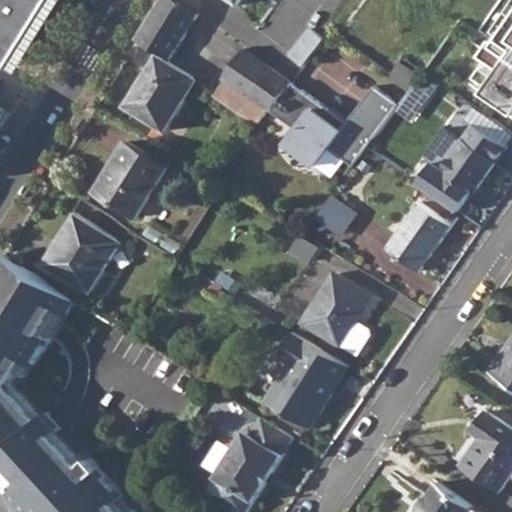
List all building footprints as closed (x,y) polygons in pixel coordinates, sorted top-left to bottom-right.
[(0,0),(0,58),(9,64),(49,0),(0,0)] [(183,0),(164,0),(141,38),(172,56),(199,12),(183,0)] [(511,22),(497,44),(511,54),(511,22)] [(511,54),(497,44),(489,39),(479,56),(498,69),(482,92),(511,112),(511,54)] [(229,78),(216,95),(258,125),(270,108),(273,110),(293,81),(246,48),(226,76),(229,78)] [(197,78),(182,68),(159,54),(128,104),(167,128),(197,78)] [(423,73),(402,111),(419,120),(440,82),(423,73)] [(348,121),(293,81),(273,110),(298,128),(288,143),(317,164),(330,146),(354,164),(400,102),(375,84),(348,121)] [(475,122),(444,168),(474,189),(477,190),(507,145),(475,122)] [(129,141),(98,190),(139,216),(170,166),(129,141)] [(474,189),(444,168),(438,163),(423,185),(460,210),(474,189)] [(350,233),(361,205),(332,194),(321,221),(350,233)] [(422,201),(390,247),(422,270),(454,224),(422,201)] [(78,214),(49,262),(94,290),(123,241),(78,214)] [(77,298),(6,254),(0,263),(0,268),(6,273),(0,281),(0,458),(0,459),(13,473),(9,476),(20,488),(13,494),(24,506),(31,499),(42,511),(129,511),(120,502),(127,495),(93,457),(85,464),(57,432),(53,436),(40,422),(44,419),(12,384),(21,370),(28,358),(36,364),(53,337),(45,332),(61,306),(69,312),(77,298)] [(358,319),(373,294),(337,271),(307,320),(360,353),(373,332),(372,328),(358,319)] [(344,361),(296,331),(282,355),(292,362),(270,398),(314,426),(335,392),(333,391),(342,377),(337,373),(344,361)] [(511,343),(494,370),(511,382),(511,343)] [(511,425),(489,410),(475,431),(484,436),(465,463),(503,490),(511,476),(511,425)] [(221,475),(227,478),(239,486),(229,503),(245,511),(251,511),(299,435),(266,415),(256,432),(249,428),(221,475)] [(440,482),(419,511),(470,511),(474,506),(440,482)]
